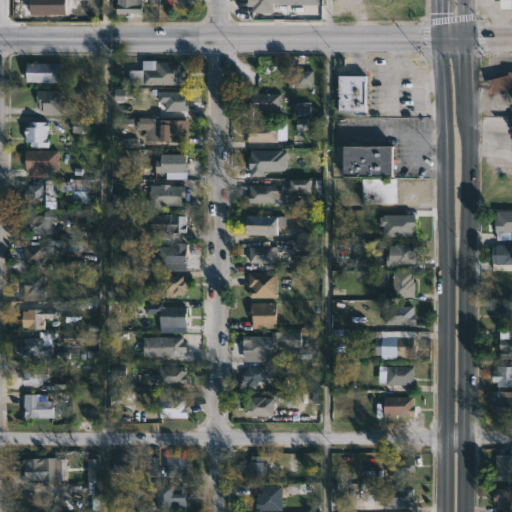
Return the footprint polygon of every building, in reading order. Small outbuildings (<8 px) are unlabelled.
[(64,0),(64,15),(29,16),(28,0),(64,0)] [(143,0),(143,4),(137,4),(137,13),(131,13),(131,17),(126,17),(126,14),(118,14),(118,4),(120,4),(120,0),(143,0)] [(171,62),(171,64),(180,64),(180,70),(184,70),(184,74),(188,76),(187,84),(143,85),(143,70),(155,70),(155,62),(171,62)] [(64,82),(29,82),(29,63),(64,63),(64,82)] [(379,72),(379,115),(366,115),(366,70),(379,70),(379,72)] [(511,71),(511,86),(488,92),(485,79),(504,75),(504,71),(511,71)] [(313,88),(313,72),(297,72),(297,88),(313,88)] [(363,77),(363,82),(360,82),(360,104),(364,105),(363,113),(333,112),(334,76),(363,77)] [(64,90),(64,115),(46,115),(46,109),(41,109),(41,103),(39,103),(39,90),(64,90)] [(185,92),(187,111),(163,110),(163,102),(156,101),(157,92),(185,92)] [(278,93),(277,112),(246,111),(247,93),(278,93)] [(190,137),(190,142),(148,141),(149,119),(191,121),(190,137)] [(44,122),(44,125),(48,125),(48,130),(46,130),(46,138),(49,138),(49,147),(29,147),(29,142),(24,142),(24,134),(22,134),(22,128),(27,127),(27,122),(44,122)] [(275,143),(246,142),(246,123),(275,124),(275,143)] [(386,176),(336,176),(336,146),(386,146),(386,176)] [(58,153),(58,162),(48,162),(47,174),(42,174),(42,178),(26,178),(26,170),(25,170),(25,156),(41,155),(41,153),(58,153)] [(187,172),(187,179),(163,179),(163,172),(157,172),(157,178),(143,178),(144,167),(155,167),(155,160),(163,160),(163,154),(189,154),(188,172),(187,172)] [(42,196),(42,203),(26,203),(26,199),(22,199),(22,189),(26,189),(26,184),(42,184),(42,179),(57,179),(57,192),(45,192),(45,196),(42,196)] [(95,179),(94,192),(88,192),(88,194),(73,194),(73,191),(62,191),(62,180),(71,181),(71,179),(95,179)] [(185,180),(185,205),(163,205),(163,209),(156,209),(156,204),(149,204),(149,191),(132,191),(132,179),(185,180)] [(394,203),(358,202),(358,179),(394,179),(394,203)] [(291,182),(291,193),(311,193),(311,182),(291,182)] [(272,204),(246,204),(247,185),(279,186),(279,196),(272,196),(272,204)] [(52,222),(52,233),(48,233),(48,235),(31,234),(31,230),(26,230),(26,219),(30,219),(30,215),(45,215),(45,211),(57,211),(57,222),(52,222)] [(511,211),(511,240),(506,240),(505,223),(497,223),(497,211),(511,211)] [(186,215),(185,233),(177,233),(177,239),(150,239),(150,233),(144,233),(144,216),(149,216),(149,214),(186,215)] [(283,216),(282,227),(275,226),(274,235),(249,234),(250,229),(247,229),(247,215),(283,216)] [(187,243),(185,264),(157,263),(157,247),(170,247),(171,243),(187,243)] [(511,245),(511,270),(493,271),(493,263),(489,263),(489,247),(493,247),(493,245),(511,245)] [(42,248),(41,264),(24,264),(24,256),(21,256),(21,252),(23,253),(23,246),(42,246),(42,248)] [(409,246),(409,251),(414,251),(413,264),(396,263),(397,253),(387,253),(388,246),(409,246)] [(275,247),(275,258),(278,258),(278,263),(251,263),(252,247),(275,247)] [(274,272),(274,297),(245,298),(245,290),(248,290),(248,287),(246,287),(246,272),(274,272)] [(409,272),(409,275),(411,275),(411,281),(413,281),(412,297),(394,297),(394,272),(409,272)] [(43,276),(43,302),(22,301),(22,280),(26,280),(27,276),(43,276)] [(186,276),(185,280),(189,280),(189,291),(186,291),(186,295),(174,295),(174,297),(163,297),(163,289),(151,289),(151,276),(186,276)] [(165,302),(165,307),(190,307),(190,327),(163,327),(163,314),(147,314),(146,321),(138,321),(138,317),(133,317),(134,302),(165,302)] [(273,302),(274,328),(251,328),(251,322),(248,321),(248,303),(273,302)] [(411,307),(411,314),(412,314),(412,325),(381,325),(381,312),(394,312),(394,306),(411,307)] [(511,306),(511,326),(503,326),(503,320),(498,320),(498,312),(503,312),(503,306),(511,306)] [(38,330),(26,330),(26,310),(52,310),(52,326),(45,326),(45,330),(38,330)] [(348,333),(347,348),(329,347),(330,329),(346,330),(346,333),(348,333)] [(415,344),(414,359),(380,359),(380,356),(374,356),(374,339),(365,338),(366,330),(414,331),(413,344),(415,344)] [(298,348),(276,348),(276,331),(298,332),(298,348)] [(511,331),(511,359),(499,359),(499,345),(502,345),(504,331),(511,331)] [(271,348),(270,362),(249,361),(249,355),(241,355),(241,339),(245,339),(245,336),(274,337),(274,348),(271,348)] [(182,337),(182,342),(187,342),(187,362),(179,362),(179,356),(168,356),(168,360),(161,360),(161,357),(149,356),(149,355),(142,354),(142,342),(144,342),(144,337),(182,337)] [(31,357),(23,357),(23,338),(54,338),(54,355),(31,355),(31,357)] [(190,375),(189,386),(161,385),(161,382),(158,381),(158,374),(161,374),(162,366),(188,367),(188,375),(190,375)] [(410,384),(410,386),(383,385),(383,366),(411,367),(410,384)] [(511,387),(495,387),(495,381),(489,381),(489,372),(494,372),(494,366),(511,366),(511,387)] [(44,386),(25,386),(25,367),(51,367),(51,381),(44,381),(44,386)] [(268,367),(267,378),(269,378),(269,383),(261,381),(261,386),(254,386),(254,383),(245,382),(246,371),(250,371),(250,367),(268,367)] [(511,392),(511,416),(495,417),(495,398),(499,398),(499,392),(511,392)] [(43,394),(43,401),(56,401),(56,418),(26,418),(26,395),(43,394)] [(272,415),(272,417),(251,417),(251,397),(272,398),(272,415)] [(411,397),(412,416),(381,417),(381,397),(411,397)] [(187,399),(187,408),(190,408),(189,418),(163,418),(163,416),(160,415),(160,401),(163,401),(163,399),(187,399)] [(186,450),(186,456),(191,456),(191,477),(169,477),(170,450),(186,450)] [(128,454),(128,457),(135,457),(135,473),(115,473),(115,457),(122,457),(122,454),(128,454)] [(511,481),(495,481),(495,455),(511,455),(511,481)] [(262,479),(246,479),(246,462),(248,462),(248,457),(262,456),(262,479)] [(165,470),(165,478),(148,478),(149,457),(166,458),(165,470)] [(408,477),(385,477),(385,458),(412,458),(412,472),(408,472),(408,477)] [(57,459),(57,483),(45,483),(45,481),(25,481),(25,471),(27,471),(27,459),(57,459)] [(90,485),(98,484),(96,461),(88,462),(90,485)] [(178,508),(167,508),(167,483),(184,483),(184,497),(178,497),(178,508)] [(511,491),(511,509),(495,509),(495,499),(492,499),(492,492),(495,492),(495,487),(502,487),(502,485),(511,485),(511,491)] [(279,511),(252,511),(252,499),(255,499),(255,493),(259,493),(259,486),(280,486),(279,511)] [(412,500),(412,507),(384,506),(384,501),(372,501),(372,489),(412,489),(412,500)]
